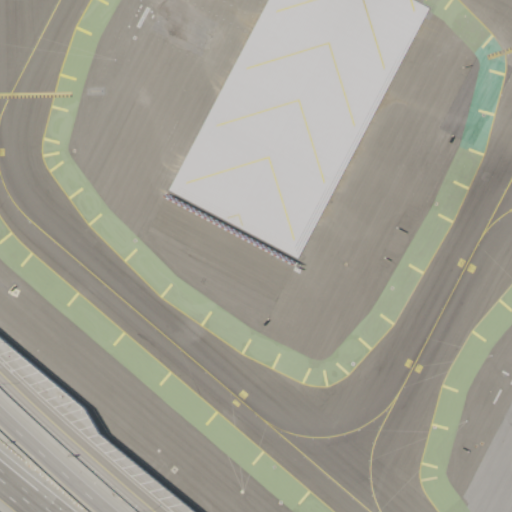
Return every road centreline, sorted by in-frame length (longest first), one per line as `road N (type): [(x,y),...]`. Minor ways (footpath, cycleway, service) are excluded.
road 1 (tertiary): [(0,373),(154,511)]
road 2 (motorway): [(107,511),(0,415)]
